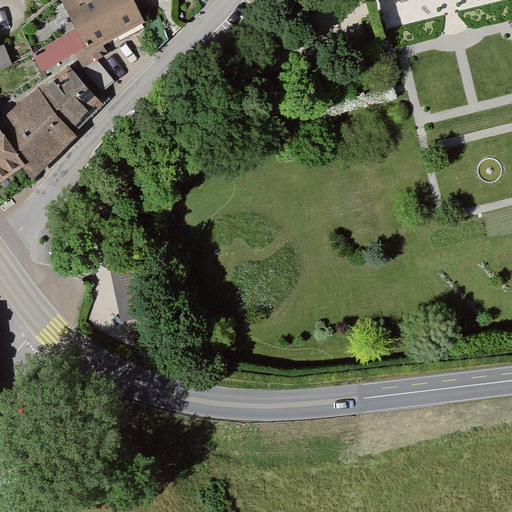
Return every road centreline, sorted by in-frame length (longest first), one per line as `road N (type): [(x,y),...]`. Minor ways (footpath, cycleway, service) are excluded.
road 1 (secondary): [(511,381),(280,405),(207,403),(95,367),(34,318)]
road 2 (residential): [(231,0),(36,208),(0,266)]
road 3 (residential): [(34,318),(3,511)]
